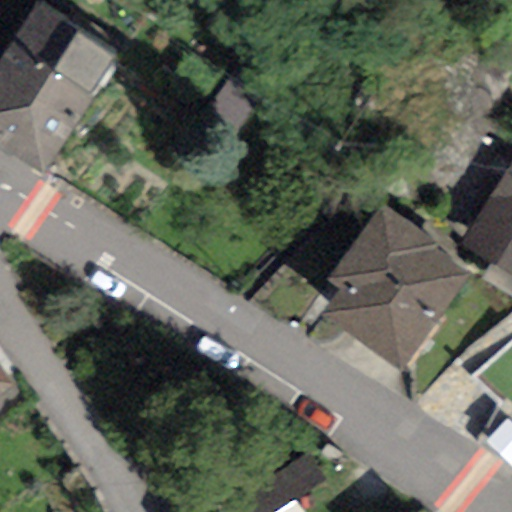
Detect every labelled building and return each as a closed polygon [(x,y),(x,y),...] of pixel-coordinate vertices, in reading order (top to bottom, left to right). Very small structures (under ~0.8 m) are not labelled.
[(119,48),(36,0),(33,0),(0,56),(0,137),(50,166),(119,48)] [(511,157),(461,248),(511,276),(511,157)] [(439,248),(381,210),(329,281),(338,292),(320,318),(401,371),(468,274),(439,248)] [(0,406),(18,394),(0,367),(0,406)] [(306,511),(297,500),(276,511),(306,511)]
